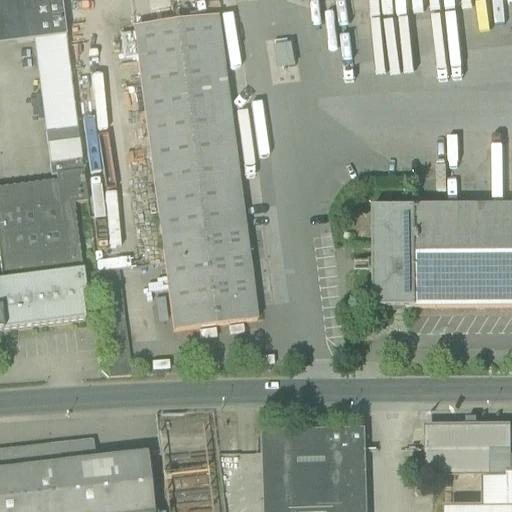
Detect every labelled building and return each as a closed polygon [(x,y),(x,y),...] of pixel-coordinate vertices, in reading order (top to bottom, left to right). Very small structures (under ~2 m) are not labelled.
[(0,0),(0,47),(18,45),(11,0),(0,0)] [(66,39),(60,0),(11,0),(18,45),(34,43),(66,39)] [(134,31),(162,242),(245,231),(217,20),(134,31)] [(78,131),(66,39),(34,43),(46,135),(78,131)] [(278,44),(279,70),(293,69),(292,44),(278,44)] [(79,143),(78,131),(46,135),(47,147),(79,143)] [(82,162),(79,143),(47,147),(50,166),(82,162)] [(83,174),(82,162),(50,166),(51,178),(56,177),(83,174)] [(87,205),(83,174),(56,177),(57,184),(0,191),(0,274),(1,283),(1,284),(83,274),(83,273),(82,273),(74,207),(87,205)] [(511,209),(417,210),(417,310),(511,309),(511,209)] [(373,310),(417,310),(417,210),(373,210),(373,310)] [(257,324),(245,231),(162,242),(174,335),(257,324)] [(86,296),(83,274),(1,284),(1,283),(0,283),(0,312),(3,334),(85,324),(82,301),(81,301),(80,296),(86,296)] [(97,280),(110,380),(134,377),(121,277),(97,280)] [(511,511),(511,462),(507,462),(507,432),(429,433),(429,477),(486,476),(486,511),(511,511)] [(361,433),(283,435),(285,511),(330,511),(329,454),(362,453),(361,433)] [(259,436),(261,511),(285,511),(283,435),(259,436)] [(53,448),(55,468),(95,463),(93,443),(53,448)] [(0,453),(0,473),(55,468),(53,448),(0,453)] [(363,511),(362,453),(329,454),(330,511),(363,511)] [(152,511),(146,457),(95,463),(55,468),(60,511),(152,511)] [(0,473),(0,511),(60,511),(55,468),(0,473)]
